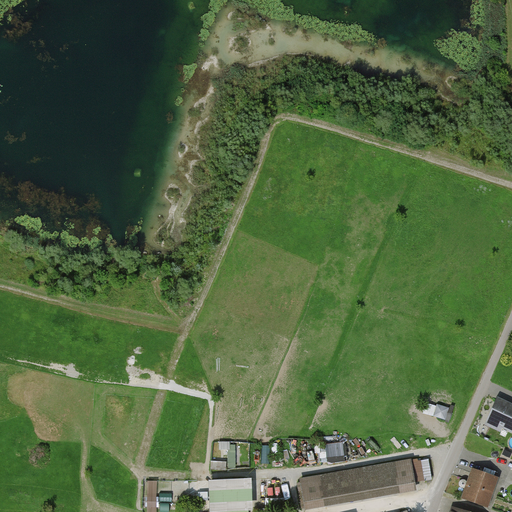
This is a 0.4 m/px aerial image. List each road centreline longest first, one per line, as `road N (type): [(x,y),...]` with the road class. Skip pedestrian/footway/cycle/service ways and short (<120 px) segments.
road 1 (track): [(453,459),(413,454),(300,473),(164,476),(151,472),(145,452),(274,124),(310,121),(511,184)]
road 2 (residential): [(433,511),(511,329)]
